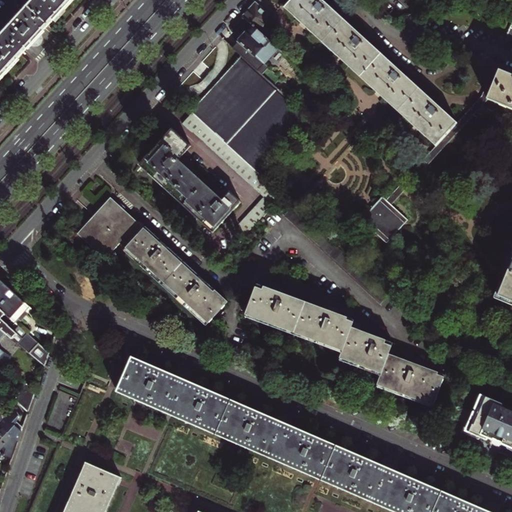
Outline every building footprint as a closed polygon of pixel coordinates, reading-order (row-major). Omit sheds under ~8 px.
[(34,0),(16,20),(0,37),(0,96),(15,79),(45,47),(73,17),(87,0),(34,0)] [(437,147),(458,124),(378,50),(322,0),(292,0),(285,8),(437,147)] [(243,16),(259,30),(268,20),(267,13),(257,4),(255,3),(243,16)] [(279,49),(259,30),(243,16),(233,27),(243,36),(241,39),(233,48),(241,56),(258,71),(275,86),(281,79),(265,64),(279,49)] [(258,71),(241,56),(216,84),(191,111),(193,113),(263,177),(314,122),(275,86),(258,71)] [(490,100),(501,71),(495,68),(484,96),(458,124),(437,147),(442,152),(490,100)] [(511,74),(501,71),(490,100),(511,108),(511,275),(508,284),(504,297),(511,299),(511,74)] [(273,206),(283,195),(263,177),(193,113),(182,124),(263,197),(240,223),(245,237),(259,222),(262,218),(273,206)] [(221,220),(224,222),(241,203),(229,192),(222,200),(178,160),(191,146),(172,129),(168,133),(150,154),(151,155),(143,165),(153,174),(155,172),(162,178),(160,180),(179,198),(181,196),(187,202),(195,209),(193,211),(213,229),(221,220)] [(442,152),(437,147),(388,201),(394,205),(442,152)] [(141,163),(143,165),(151,155),(150,154),(141,163)] [(162,178),(155,172),(153,174),(160,180),(162,178)] [(113,197),(125,208),(127,206),(122,201),(115,195),(113,197)] [(283,195),(273,206),(280,212),(290,202),(283,195)] [(181,196),(179,198),(186,204),(187,202),(181,196)] [(113,197),(92,219),(79,233),(108,259),(121,243),(127,248),(125,250),(208,326),(230,302),(202,275),(198,272),(164,240),(160,237),(148,226),(144,230),(138,225),(141,222),(125,208),(113,197)] [(388,201),(385,197),(363,222),(388,245),(410,221),(394,205),(388,201)] [(195,209),(187,202),(186,204),(193,211),(195,209)] [(382,305),(391,295),(293,205),(284,215),(382,305)] [(221,220),(213,229),(215,231),(224,222),(221,220)] [(351,250),(342,241),(339,244),(348,253),(351,250)] [(32,310),(1,281),(0,282),(0,310),(12,321),(17,326),(22,321),(24,323),(29,318),(27,316),(32,310)] [(511,299),(504,297),(508,284),(505,283),(498,299),(511,304),(511,299)] [(274,289),(259,284),(247,316),(343,352),(340,359),(380,374),(376,386),(431,407),(445,374),(409,360),(404,358),(389,352),(393,342),(373,335),(368,333),(353,327),(356,319),(327,309),(322,307),(279,291),(274,289)] [(321,301),(323,294),(305,290),(303,297),(321,301)] [(7,326),(12,321),(0,310),(0,328),(6,333),(17,344),(21,339),(7,326)] [(0,363),(1,365),(9,357),(0,348),(0,339),(6,333),(0,328),(0,363)] [(30,356),(39,346),(26,334),(21,339),(17,344),(30,356)] [(39,346),(30,356),(43,368),(48,355),(39,346)] [(496,373),(502,370),(503,369),(504,362),(501,356),(494,355),(488,359),(487,366),(490,371),(496,373)] [(169,373),(133,357),(118,392),(135,400),(139,402),(168,415),(173,417),(315,478),(320,480),(394,511),(491,511),(482,508),(394,470),(362,456),(297,428),(275,419),(191,382),(169,373)] [(13,400),(28,414),(34,395),(25,386),(13,400)] [(475,400),(478,401),(482,394),(494,399),(496,396),(480,389),(475,400)] [(511,411),(502,406),(503,403),(494,399),(482,394),(478,401),(469,423),(468,425),(471,426),(469,432),(481,437),(487,439),(489,436),(493,438),(494,438),(503,442),(507,444),(511,446),(511,411)] [(0,453),(4,457),(12,460),(15,450),(19,440),(14,436),(15,434),(20,436),(21,433),(15,427),(18,417),(11,411),(5,417),(0,423),(0,425),(4,429),(0,433),(0,453)] [(469,423),(465,421),(461,432),(479,440),(481,437),(469,432),(471,426),(468,425),(469,423)] [(57,445),(42,492),(57,496),(61,483),(58,482),(59,476),(56,475),(58,469),(52,467),(55,459),(59,460),(60,456),(75,460),(77,451),(57,445)] [(121,478),(87,462),(64,511),(106,511),(119,484),(120,482),(121,478)]
